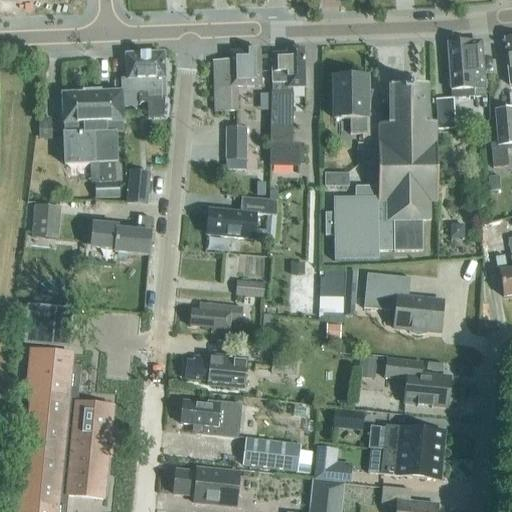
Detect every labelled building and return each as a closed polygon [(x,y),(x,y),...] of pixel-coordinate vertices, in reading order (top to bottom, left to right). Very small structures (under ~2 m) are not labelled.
[(474,90),(485,89),(482,43),(449,46),(451,80),(449,82),(450,89),(451,90),(452,101),(474,99),(474,90)] [(271,70),(271,85),(272,96),(271,96),(270,147),(269,166),(299,167),(300,148),(290,147),(292,96),(292,90),(305,90),(304,52),(286,52),(286,56),(272,56),(272,70),(271,70)] [(236,89),(260,88),(259,53),(241,53),(241,55),(229,55),(229,63),(213,63),(215,114),(237,113),(236,89)] [(120,80),(121,93),(122,93),(122,96),(147,95),(147,100),(165,99),(163,54),(125,56),(126,80),(120,80)] [(350,136),(366,135),(365,79),(333,79),(334,119),(349,119),(350,136)] [(427,125),(427,118),(427,87),(413,88),(413,87),(404,87),(404,88),(390,88),(391,125),(379,125),(379,144),(378,144),(378,170),(374,170),(374,180),(378,180),(378,187),(355,187),(355,200),(333,200),(333,215),(325,215),(325,236),(333,236),(333,261),(378,261),(378,254),(423,254),(423,224),(430,224),(430,205),(438,205),(438,146),(436,146),(436,125),(427,125)] [(122,93),(121,93),(101,94),(101,91),(82,92),(82,94),(61,95),(64,166),(94,165),(95,185),(118,184),(118,164),(116,123),(123,123),(122,96),(122,93)] [(452,101),(437,101),(438,131),(454,130),(452,101)] [(511,111),(496,112),(499,144),(491,144),(493,169),(507,168),(506,152),(511,151),(511,111)] [(40,121),(41,143),(51,142),(50,120),(40,121)] [(247,161),(247,128),(226,128),(226,161),(247,161)] [(265,153),(253,153),(253,165),(265,165),(265,153)] [(272,166),(272,175),(299,176),(299,167),(272,166)] [(147,206),(150,173),(129,171),(126,204),(147,206)] [(349,175),(325,175),(325,187),(349,187),(349,175)] [(489,179),(490,193),(501,192),(499,178),(489,179)] [(119,198),(118,184),(95,185),(95,199),(119,198)] [(268,201),(276,201),(277,191),(269,191),(268,201)] [(275,220),(277,205),(244,201),(243,215),(210,211),(208,238),(254,243),(256,218),(275,220)] [(59,240),(61,208),(35,206),(32,238),(59,240)] [(137,233),(116,231),(117,226),(92,224),(89,249),(114,252),(114,254),(149,257),(151,234),(150,234),(151,219),(138,218),(137,233)] [(451,225),(451,239),(463,238),(463,224),(451,225)] [(500,249),(503,229),(490,227),(487,247),(500,249)] [(511,296),(511,240),(508,241),(511,271),(499,272),(503,298),(511,296)] [(291,275),(302,275),(302,264),(291,264),(291,275)] [(443,304),(408,301),(410,279),(367,275),(363,311),(396,314),(394,332),(409,333),(409,336),(417,339),(426,337),(427,335),(440,336),(443,304)] [(355,316),(356,283),(345,282),(342,316),(355,316)] [(262,300),(264,286),(236,283),(234,297),(262,300)] [(53,348),(57,308),(27,305),(23,345),(53,348)] [(241,324),(243,311),(200,306),(199,312),(191,311),(189,328),(211,331),(211,335),(229,337),(230,323),(241,324)] [(295,377),(298,352),(274,350),(271,374),(295,377)] [(17,504),(16,511),(66,511),(68,497),(104,500),(104,492),(105,481),(106,476),(108,458),(112,459),(114,447),(114,441),(115,430),(110,429),(112,414),(112,408),(77,405),(80,369),(71,368),(72,356),(31,352),(27,394),(33,395),(30,421),(25,421),(20,478),(24,478),(22,505),(17,504)] [(245,364),(233,363),(194,359),(193,364),(186,363),(184,380),(207,382),(206,387),(242,390),(245,364)] [(360,379),(374,380),(375,361),(361,360),(360,379)] [(450,409),(453,379),(424,376),(426,364),(390,360),(388,379),(398,380),(399,373),(411,375),(407,404),(450,409)] [(259,421),(259,424),(274,425),(276,406),(261,405),(261,402),(244,400),(244,403),(219,400),(218,405),(207,404),(206,406),(182,403),(180,425),(215,428),(216,417),(216,416),(259,421)] [(333,429),(348,430),(350,412),(335,410),(333,429)] [(388,426),(385,451),(444,457),(447,433),(388,426)] [(244,468),(295,473),(298,446),(247,440),(244,468)] [(335,467),(337,452),(317,450),(314,482),(348,485),(350,468),(335,467)] [(442,482),(444,457),(385,451),(382,475),(442,482)] [(235,509),(239,474),(197,470),(196,474),(182,472),(181,477),(175,476),(173,496),(194,498),(194,505),(235,509)] [(314,483),(310,511),(340,511),(344,486),(314,483)] [(438,511),(439,506),(411,503),(412,491),(384,488),(382,505),(398,507),(397,511),(438,511)]
